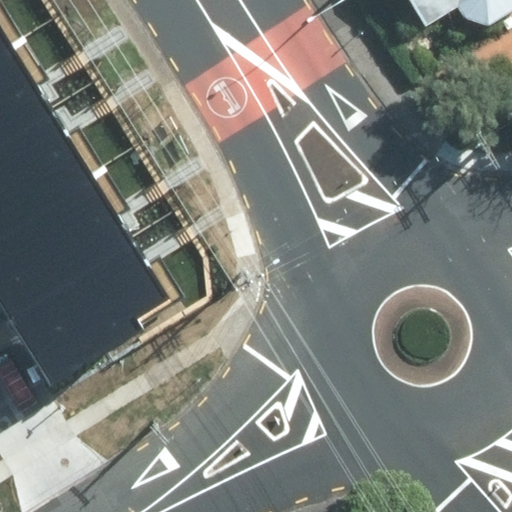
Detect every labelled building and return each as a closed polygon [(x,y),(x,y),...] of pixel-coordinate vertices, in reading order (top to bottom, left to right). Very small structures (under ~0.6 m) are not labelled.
[(511,0),(431,0),(439,10),(454,0),(469,0),(476,10),(497,14),(511,4),(511,0)] [(0,16),(0,67),(23,53),(0,16)] [(23,53),(0,67),(0,153),(62,115),(23,53)] [(62,115),(0,153),(0,240),(101,178),(62,115)] [(101,178),(0,240),(0,300),(12,319),(140,240),(101,178)] [(140,240),(12,319),(51,382),(179,302),(140,240)]
